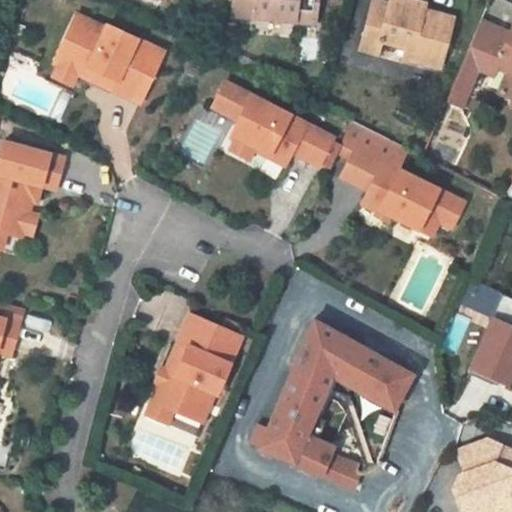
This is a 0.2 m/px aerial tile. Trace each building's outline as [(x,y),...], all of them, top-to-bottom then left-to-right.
[(278,0),(278,7),(340,11),(340,0),(278,0)] [(393,0),(384,38),(399,42),(402,29),(428,36),(425,45),(461,53),(474,6),(474,4),(454,0),(451,0),(451,3),(444,1),(444,0),(393,0)] [(107,1),(85,45),(114,59),(111,64),(128,71),(133,62),(145,68),(140,77),(168,91),(192,40),(136,12),(135,15),(107,1)] [(511,13),(502,10),(485,49),(511,60),(511,13)] [(105,60),(111,64),(114,59),(85,45),(83,49),(87,51),(82,62),(100,72),(105,60)] [(128,71),(140,77),(145,68),(133,62),(128,71)] [(251,69),(238,95),(264,109),(256,124),(261,127),(280,137),(285,139),(287,135),(295,138),(293,143),(311,152),(317,139),(345,152),(359,124),(251,69)] [(378,149),(369,166),(399,181),(393,194),(411,203),(414,198),(422,202),(421,205),(453,219),(460,205),(475,212),(488,219),(501,193),(428,158),(437,140),(422,132),(378,110),(365,143),(378,149)] [(273,149),(280,137),(261,127),(255,139),(273,149)] [(0,242),(14,246),(23,210),(33,212),(38,196),(52,199),(60,168),(0,152),(0,242)] [(253,152),(248,163),(274,175),(280,164),(253,152)] [(467,226),(475,212),(460,205),(453,219),(467,226)] [(0,259),(10,262),(14,246),(0,242),(0,259)] [(490,312),(511,322),(511,296),(500,291),(490,312)] [(172,408),(199,421),(213,392),(215,393),(241,338),(191,313),(178,341),(188,346),(182,358),(172,353),(164,369),(169,372),(163,383),(159,381),(151,399),(172,408)] [(336,368),(394,406),(408,374),(407,372),(406,371),(398,366),(315,315),(256,443),(353,493),(360,470),(302,440),(336,368)] [(511,384),(511,327),(493,319),(471,371),(511,387),(511,384)] [(0,356),(8,359),(16,327),(0,322),(0,356)] [(154,378),(159,381),(163,383),(169,372),(164,369),(160,367),(154,378)] [(165,422),(172,408),(151,399),(144,412),(165,422)] [(511,448),(486,436),(455,446),(464,471),(458,474),(451,486),(459,506),(462,508),(476,503),(479,511),(510,511),(511,508),(511,448)] [(479,511),(476,503),(462,508),(470,511),(479,511)]
